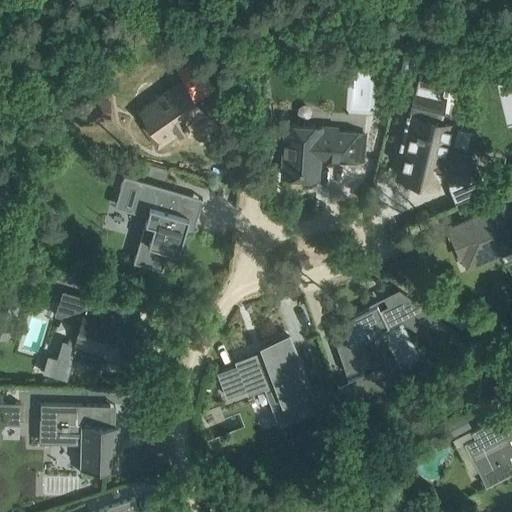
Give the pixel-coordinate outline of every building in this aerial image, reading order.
[(405,53),(409,37),(397,34),(394,51),(405,53)] [(370,45),(370,49),(368,69),(379,70),(381,46),(370,45)] [(181,81),(141,109),(162,138),(201,111),(181,81)] [(402,165),(400,174),(428,181),(431,170),(450,175),(463,169),(441,163),(444,150),(445,150),(447,140),(446,140),(447,136),(448,137),(448,135),(450,128),(450,127),(449,127),(450,124),(434,121),(440,96),(416,90),(410,115),(407,114),(399,149),(406,151),(405,155),(404,155),(402,163),(401,164),(402,165)] [(84,102),(85,118),(111,118),(110,101),(95,101),(84,102)] [(286,123),(282,174),(318,177),(320,156),(355,159),(355,155),(362,156),(364,136),(356,136),(357,132),(321,129),(321,125),(286,123)] [(163,182),(167,166),(146,161),(142,177),(163,182)] [(138,244),(133,261),(163,269),(167,254),(169,249),(179,251),(187,224),(189,215),(176,211),(182,192),(183,192),(183,191),(141,179),(140,183),(132,210),(147,215),(140,239),(138,244)] [(500,249),(511,244),(511,226),(503,205),(460,223),(460,224),(456,225),(459,232),(451,236),(459,254),(463,252),(468,263),(500,250),(500,249)] [(339,351),(346,373),(363,367),(369,365),(367,360),(360,340),(402,319),(440,346),(464,334),(399,287),(382,295),(383,297),(384,297),(388,304),(380,308),(377,303),(369,308),(339,323),(340,326),(332,331),(339,351)] [(103,356),(123,361),(138,310),(62,288),(55,313),(74,318),(67,341),(74,342),(73,346),(103,356)] [(0,303),(0,336),(8,339),(17,306),(1,301),(0,303)] [(469,319),(455,309),(448,318),(462,328),(469,319)] [(235,359),(247,393),(276,382),(282,398),(271,403),(279,423),(283,422),(312,411),(305,393),(310,390),(289,334),(259,346),(261,349),(235,359)] [(366,374),(365,372),(338,381),(341,389),(344,399),(371,390),(366,374)] [(0,421),(19,422),(19,401),(0,400),(0,421)] [(82,425),(81,472),(104,473),(104,468),(117,468),(118,424),(110,424),(110,404),(41,402),(41,417),(53,418),(53,424),(82,425)] [(465,442),(480,471),(488,486),(489,486),(487,483),(511,470),(511,459),(510,455),(511,453),(511,442),(510,437),(511,436),(511,427),(504,412),(471,429),(475,436),(465,442)] [(453,434),(471,425),(466,415),(448,424),(453,434)] [(354,511),(350,504),(344,491),(302,511),(354,511)] [(140,511),(135,496),(105,506),(105,507),(89,511),(140,511)]
